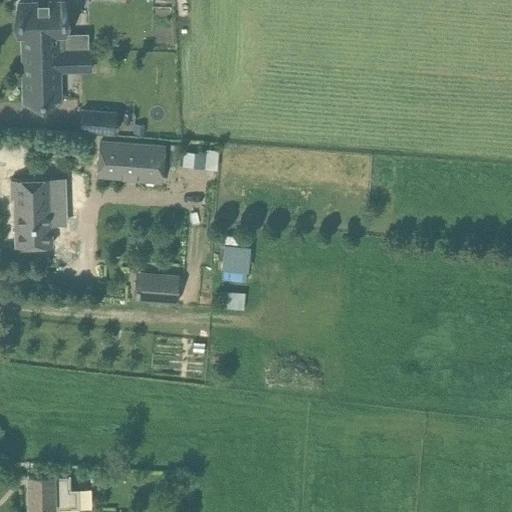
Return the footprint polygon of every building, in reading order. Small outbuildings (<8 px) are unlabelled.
[(23,35),(23,40),(64,39),(64,22),(64,18),(63,2),(48,2),(48,1),(37,2),(18,3),(19,19),(18,19),(18,24),(19,24),(19,35),(23,35)] [(64,39),(23,40),(24,76),(23,76),(24,102),(40,101),(40,102),(45,102),(45,101),(50,101),(49,70),(91,69),(90,49),(65,49),(64,39)] [(114,132),(115,111),(82,109),(80,130),(114,132)] [(134,124),(133,134),(143,135),(144,125),(134,124)] [(164,145),(100,140),(98,176),(162,180),(164,145)] [(183,152),(181,168),(204,171),(205,153),(183,152)] [(68,177),(14,178),(15,197),(18,197),(19,246),(55,245),(53,197),(68,196),(68,177)] [(136,292),(135,298),(176,301),(178,275),(137,272),(137,273),(136,287),(135,292),(136,292)] [(241,306),(241,291),(219,291),(219,305),(241,306)] [(28,503),(28,511),(60,511),(60,508),(79,508),(79,488),(70,488),(70,474),(68,474),(68,476),(53,476),(53,474),(29,475),(29,473),(27,473),(28,491),(26,491),(26,503),(28,503)]
